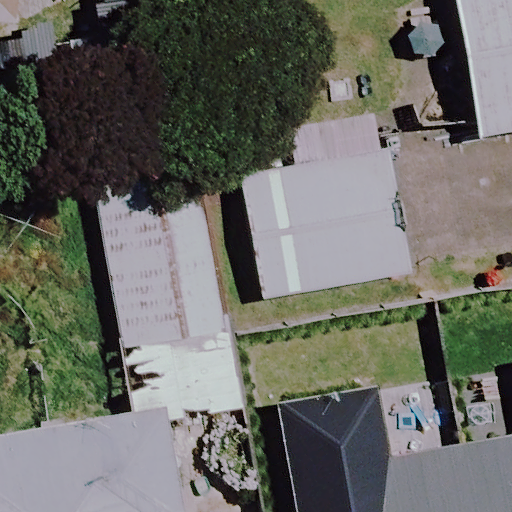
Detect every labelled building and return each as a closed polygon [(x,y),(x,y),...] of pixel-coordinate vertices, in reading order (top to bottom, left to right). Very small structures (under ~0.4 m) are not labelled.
[(511,0),(445,0),(469,138),(511,130),(511,0)] [(401,276),(381,154),(235,178),(254,299),(401,276)] [(120,359),(222,340),(191,171),(89,189),(120,359)] [(170,511),(154,419),(233,405),(222,340),(120,359),(130,414),(130,416),(0,439),(0,511),(170,511)] [(511,511),(511,454),(394,476),(397,491),(291,511),(290,511),(511,511)]
